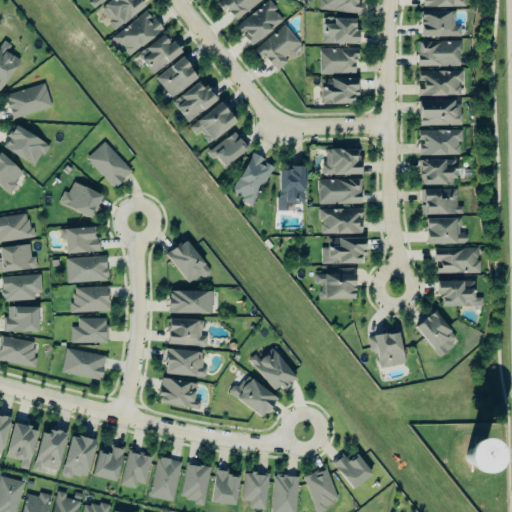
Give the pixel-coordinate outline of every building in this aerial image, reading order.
[(115,28),(144,10),(137,0),(110,0),(101,6),(115,28)] [(220,0),(218,2),(224,12),(228,10),(235,20),(264,1),(263,0),(220,0)] [(362,0),(320,0),(320,10),(361,14),(362,0)] [(285,23),(272,2),(236,24),(250,45),(285,23)] [(113,38),(129,57),(163,30),(147,10),(113,38)] [(421,37),(461,37),(461,26),(456,26),(455,11),(421,12),(421,37)] [(357,18),(323,18),(324,44),(357,43),(357,18)] [(302,45),(286,25),(257,48),(276,73),(289,63),(285,58),(302,45)] [(174,41),(170,44),(164,36),(138,53),(152,73),(182,54),(174,41)] [(7,51),(11,45),(5,41),(0,47),(0,90),(21,61),(7,51)] [(418,42),(419,67),(461,66),(460,41),(418,42)] [(357,48),(320,49),(321,74),(358,73),(357,48)] [(156,79),(172,98),(199,77),(182,57),(156,79)] [(420,96),(462,95),(461,70),(419,71),(420,96)] [(358,104),(358,78),(322,79),(323,104),(358,104)] [(217,100),(201,80),(172,103),(188,123),(217,100)] [(52,107),(45,83),(6,95),(13,119),(52,107)] [(419,101),(420,126),(459,125),(459,100),(419,101)] [(197,135),(201,131),(211,143),(236,122),(221,103),(190,127),(197,135)] [(3,149),(39,165),(49,143),(14,127),(3,149)] [(460,155),(460,141),(463,141),(462,130),(420,131),(420,155),(460,155)] [(250,148),(237,131),(210,151),(222,168),(250,148)] [(87,159),(115,188),(132,171),(105,142),(87,159)] [(362,175),(361,149),(325,149),(326,176),(362,175)] [(0,186),(9,195),(18,186),(15,182),(23,173),(0,151),(0,186)] [(252,204),(262,187),(263,188),(275,166),(253,154),(231,193),(252,204)] [(420,185),(456,186),(456,160),(421,159),(420,185)] [(279,171),(279,211),(288,211),(288,202),(304,203),(305,166),(290,166),(290,171),(279,171)] [(319,205),(362,204),(362,179),(319,179),(319,205)] [(102,196),(74,183),(69,194),(64,192),(59,203),(92,219),(102,196)] [(458,189),(422,189),(423,215),(464,215),(464,206),(458,206),(458,189)] [(363,234),(362,209),(321,210),(321,235),(363,234)] [(0,217),(0,242),(33,238),(29,213),(0,217)] [(461,218),(427,219),(428,245),(467,244),(467,233),(461,234),(461,218)] [(61,229),(61,239),(66,239),(66,254),(101,252),(101,238),(95,238),(95,228),(61,229)] [(322,264),(364,264),(363,238),(331,239),(331,248),(322,248),(322,264)] [(208,273),(189,240),(167,253),(187,286),(208,273)] [(37,269),(36,257),(32,258),(30,245),(0,247),(0,266),(1,273),(37,269)] [(480,249),(435,248),(435,262),(439,262),(439,273),(479,274),(480,249)] [(67,283),(108,282),(107,257),(66,258),(67,283)] [(316,285),(321,285),(321,300),(355,299),(355,268),(338,269),(338,274),(316,275),(316,285)] [(36,293),(42,293),(42,276),(2,277),(3,302),(36,300),(36,293)] [(464,281),(438,282),(438,297),(442,297),(442,307),(483,307),(483,298),(475,298),(475,289),(464,289),(464,281)] [(73,313),(111,311),(110,287),(72,289),(73,313)] [(212,292),(169,291),(168,314),(212,315),(212,292)] [(38,333),(38,307),(8,307),(8,317),(4,317),(4,332),(38,333)] [(416,327),(439,357),(459,341),(436,311),(416,327)] [(108,319),(79,318),(79,327),(72,327),(71,343),(107,344),(108,319)] [(208,347),(208,336),(203,336),(204,320),(168,319),(167,345),(208,347)] [(372,352),(377,351),(381,369),(406,364),(399,332),(369,338),(372,352)] [(38,343),(2,336),(0,345),(0,360),(33,368),(38,343)] [(297,378),(274,347),(252,363),(275,394),(297,378)] [(106,357),(66,349),(62,373),(101,381),(106,357)] [(165,376),(206,377),(206,369),(203,369),(203,352),(166,350),(165,376)] [(231,394),(262,419),(277,399),(247,375),(231,394)] [(201,401),(195,400),(197,383),(162,379),(158,404),(200,410),(201,401)] [(9,418),(0,416),(0,454),(3,455),(9,418)] [(38,430),(13,424),(5,457),(22,461),(21,468),(28,470),(38,430)] [(67,435),(42,430),(33,470),(41,471),(42,467),(59,471),(67,435)] [(87,479),(96,441),(71,436),(63,474),(87,479)] [(125,448),(111,445),(109,453),(99,451),(92,476),(117,482),(125,448)] [(136,489),(138,482),(145,484),(153,456),(130,450),(121,485),(136,489)] [(349,461),(344,455),(332,464),(354,490),(373,474),(357,455),(349,461)] [(173,502),(183,463),(159,457),(149,496),(173,502)] [(181,499),(206,503),(211,467),(187,464),(181,499)] [(306,474),(315,511),(323,511),(328,511),(326,505),(338,502),(329,469),(306,474)] [(235,506),(240,473),(216,470),(212,503),(235,506)] [(251,508),(266,510),(270,474),(246,472),(243,501),(252,502),(251,508)] [(17,511),(23,481),(0,476),(0,511),(17,511)] [(275,476),(272,511),(297,511),(299,477),(275,476)] [(51,511),(77,511),(81,501),(66,497),(67,493),(57,490),(51,511)] [(21,511),(47,511),(50,494),(40,493),(40,495),(24,493),(21,511)] [(109,511),(111,504),(101,502),(99,506),(86,503),(83,511),(109,511)]
